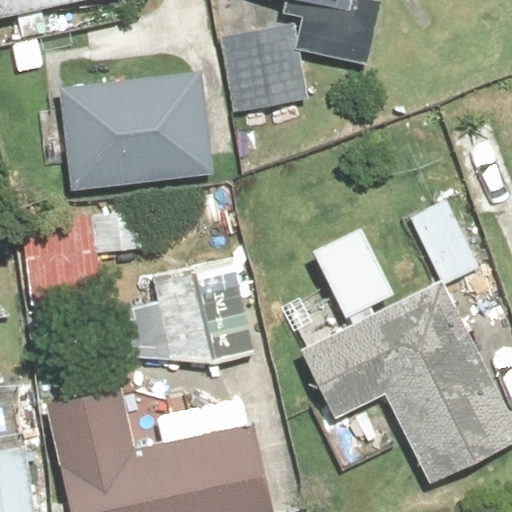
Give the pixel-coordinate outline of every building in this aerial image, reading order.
[(0,0),(0,16),(76,0),(0,0)] [(298,0),(344,9),(346,0),(298,0)] [(195,66),(52,87),(67,192),(210,172),(195,66)] [(155,208),(99,213),(103,254),(159,249),(155,208)] [(119,308),(130,356),(220,362),(222,372),(272,361),(249,254),(159,274),(165,299),(119,308)] [(511,440),(511,431),(434,280),(286,355),(322,426),(378,398),(423,486),(511,440)] [(46,410),(68,511),(268,511),(248,418),(127,445),(116,395),(46,410)] [(49,511),(39,450),(0,456),(0,511),(49,511)]
